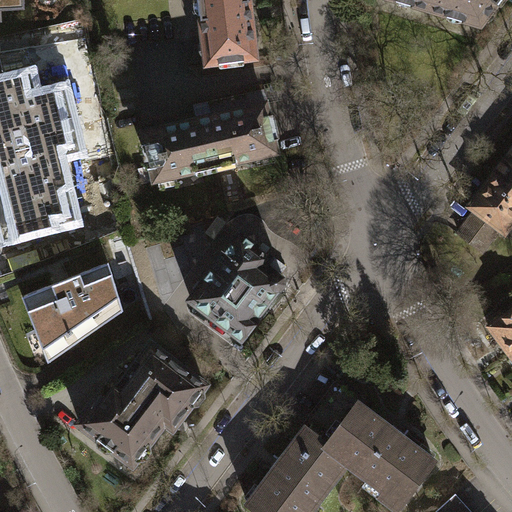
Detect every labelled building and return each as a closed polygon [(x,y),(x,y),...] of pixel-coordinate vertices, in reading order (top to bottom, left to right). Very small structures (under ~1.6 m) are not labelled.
[(0,0),(0,22),(2,22),(2,10),(25,9),(24,0),(0,0)] [(198,0),(206,63),(255,56),(248,0),(198,0)] [(399,0),(429,9),(432,0),(399,0)] [(432,0),(429,9),(480,24),(499,0),(432,0)] [(0,236),(2,245),(81,225),(65,160),(84,155),(66,86),(38,93),(33,70),(0,78),(0,236)] [(143,130),(154,179),(277,151),(266,101),(241,107),(238,93),(193,104),(196,118),(143,130)] [(487,182),(511,200),(511,164),(504,158),(487,182)] [(497,229),(506,235),(511,226),(511,200),(487,182),(468,207),(474,211),(497,229)] [(497,229),(474,211),(458,232),(482,249),(497,229)] [(239,232),(191,299),(243,337),(285,279),(264,264),(270,255),(239,232)] [(108,262),(22,295),(42,347),(65,332),(73,342),(124,309),(108,262)] [(511,307),(488,326),(508,352),(511,349),(511,307)] [(114,449),(140,469),(188,405),(197,405),(205,395),(203,387),(205,384),(151,341),(120,383),(113,378),(79,421),(97,434),(97,444),(104,450),(114,449)] [(326,443),(358,402),(362,397),(339,380),(330,391),(328,390),(301,424),(304,426),(326,443)] [(358,402),(326,443),(346,458),(384,488),(378,495),(397,509),(434,461),(358,402)] [(306,511),(346,458),(326,443),(304,426),(246,503),(258,511),(306,511)] [(472,511),(454,492),(433,511),(472,511)]
